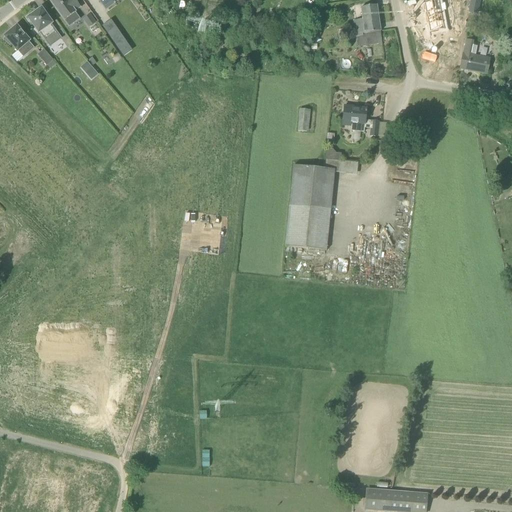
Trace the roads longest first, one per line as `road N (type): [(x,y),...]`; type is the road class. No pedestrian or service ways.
road 1 (residential): [(511,116),(504,104),(473,93),(421,84),(394,0)]
road 2 (unclassified): [(120,511),(120,467),(0,434)]
road 3 (unknown): [(421,84),(354,224)]
